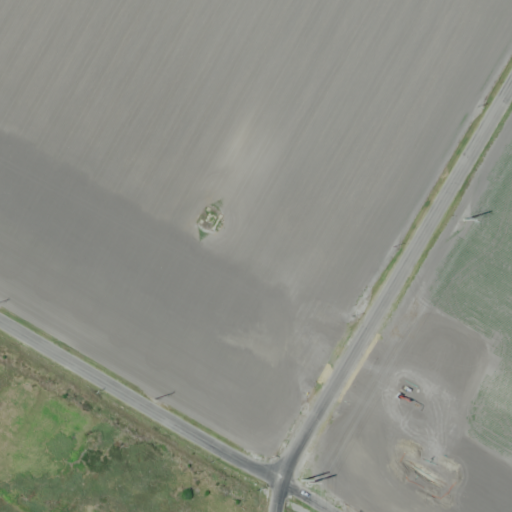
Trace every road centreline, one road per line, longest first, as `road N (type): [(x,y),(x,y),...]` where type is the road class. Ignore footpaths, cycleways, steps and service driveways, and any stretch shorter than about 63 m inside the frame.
road 1 (residential): [(274,511),(511,86)]
road 2 (tertiary): [(0,316),(335,511)]
